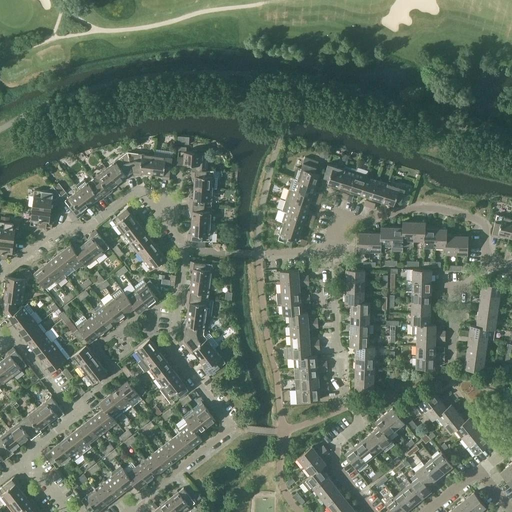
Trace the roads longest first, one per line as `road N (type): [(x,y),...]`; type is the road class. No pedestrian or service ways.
road 1 (residential): [(489,261),(481,220),(432,208),(359,220),(341,214),(332,246),(322,250)]
road 2 (residential): [(0,275),(61,225),(88,228),(132,192),(144,192),(172,227)]
road 3 (residential): [(229,429),(171,350),(185,249)]
road 4 (residential): [(29,456),(77,415),(16,336),(4,345)]
road 5 (residential): [(322,250),(326,305),(334,309),(352,407)]
road 6 (residential): [(229,429),(125,511)]
road 7 (residential): [(372,511),(337,467),(337,444),(360,422),(352,407)]
